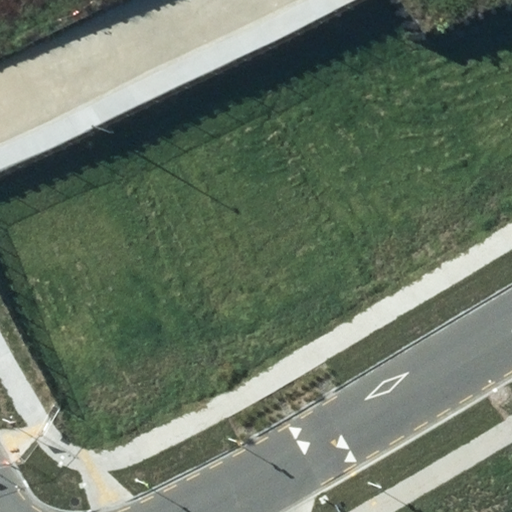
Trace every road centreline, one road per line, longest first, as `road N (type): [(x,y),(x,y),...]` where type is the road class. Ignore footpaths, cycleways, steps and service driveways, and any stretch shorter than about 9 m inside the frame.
road 1 (residential): [(511,332),(248,485)]
road 2 (residential): [(239,0),(0,105)]
